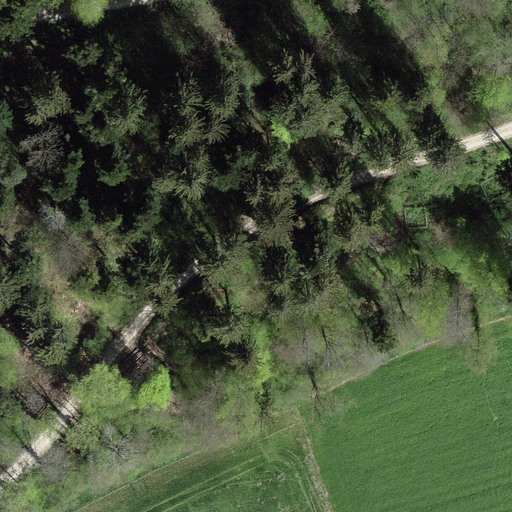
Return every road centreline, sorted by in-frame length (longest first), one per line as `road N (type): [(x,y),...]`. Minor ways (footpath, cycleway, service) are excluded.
road 1 (track): [(0,480),(194,265),(346,180),(511,127)]
road 2 (track): [(122,0),(0,22)]
